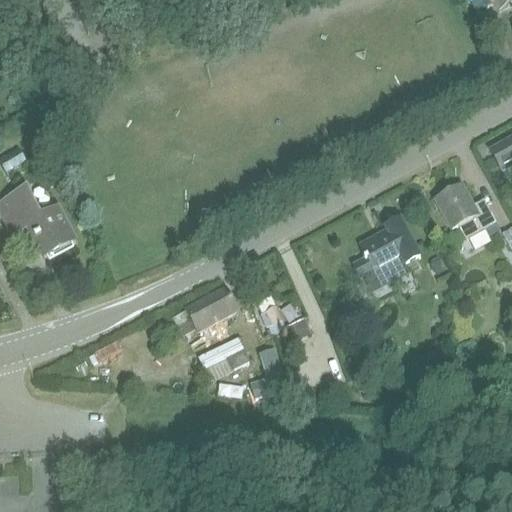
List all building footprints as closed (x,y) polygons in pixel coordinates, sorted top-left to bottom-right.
[(466,0),(475,17),(490,9),(484,0),(466,0)] [(511,142),(490,155),(500,172),(502,175),(511,169),(511,142)] [(496,229),(493,223),(484,205),(473,211),(462,191),(435,206),(452,237),(462,231),(469,244),(496,229)] [(28,231),(44,261),(74,246),(57,215),(43,223),(28,194),(0,209),(0,211),(14,238),(28,231)] [(364,265),(353,271),(360,283),(364,281),(372,295),(406,277),(403,271),(405,270),(420,262),(420,261),(419,261),(401,226),(401,225),(400,224),(386,232),(388,236),(376,242),(360,251),(366,262),(363,263),(364,265)] [(511,232),(502,239),(511,257),(511,232)] [(174,322),(182,339),(196,331),(198,336),(238,316),(226,293),(186,314),(187,315),(174,322)] [(269,332),(272,338),(285,333),(276,313),(267,317),(273,330),(269,332)] [(237,342),(198,362),(210,386),(249,367),(237,342)] [(274,353),(260,358),(268,383),(251,388),(256,404),(287,394),(274,353)]
